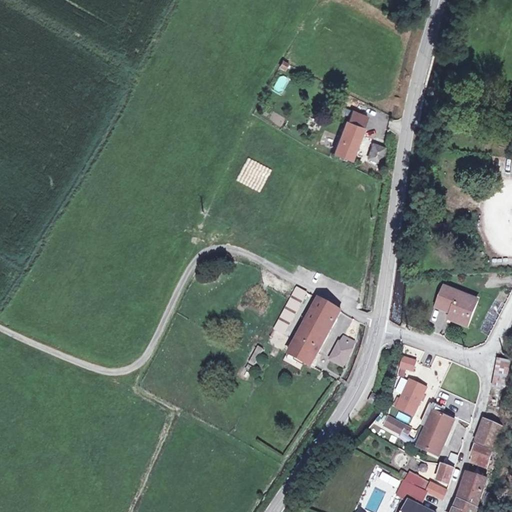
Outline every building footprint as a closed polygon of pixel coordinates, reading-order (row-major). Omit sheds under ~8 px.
[(272,91),(281,95),(290,79),(280,74),(272,91)] [(293,101),(288,110),(294,114),(299,105),(293,101)] [(370,116),(352,110),(336,154),(357,160),(361,148),(358,147),(362,138),(365,139),(369,127),(366,126),(370,116)] [(332,142),(319,137),(315,148),(317,149),(317,151),(324,154),(325,152),(328,153),(332,142)] [(386,145),(374,142),(370,157),(382,160),(386,145)] [(287,331),(310,291),(301,286),(277,325),(287,331)] [(478,302),(444,290),(437,306),(453,312),(451,316),(449,322),(467,329),(478,302)] [(343,310),(322,298),(292,349),(281,343),(278,348),(280,349),(285,353),(311,368),(343,310)] [(436,311),(451,316),(453,312),(437,306),(436,311)] [(334,357),(347,363),(357,340),(345,335),(334,357)] [(472,341),(467,348),(474,353),(479,345),(472,341)] [(277,355),(280,349),(278,348),(274,346),(271,351),(277,355)] [(258,347),(248,362),(254,365),(264,350),(258,347)] [(402,357),(400,369),(414,372),(416,359),(402,357)] [(502,387),(509,361),(497,359),(493,385),(502,387)] [(426,387),(411,380),(399,406),(414,414),(426,387)] [(374,394),(369,402),(374,405),(379,396),(374,394)] [(454,419),(430,408),(421,427),(428,431),(420,450),(438,457),(454,419)] [(397,417),(408,422),(410,417),(399,412),(397,417)] [(410,430),(389,419),(385,429),(400,437),(402,434),(407,436),(410,430)] [(483,419),(475,444),(491,450),(494,443),(494,423),(483,419)] [(491,450),(475,444),(472,454),(488,460),(491,450)] [(486,466),(488,460),(472,454),(470,461),(486,466)] [(439,481),(450,485),(455,470),(443,466),(439,481)] [(471,469),(461,502),(478,507),(486,478),(476,475),(477,470),(471,469)] [(411,473),(407,480),(428,491),(432,484),(411,473)] [(407,480),(397,505),(409,509),(420,511),(421,511),(430,492),(428,491),(407,480)] [(430,492),(445,500),(448,492),(432,484),(428,491),(430,492)] [(477,511),(478,507),(461,502),(460,502),(455,511),(477,511)]
